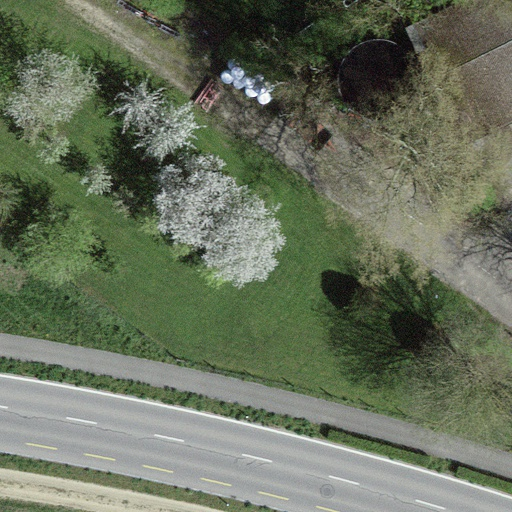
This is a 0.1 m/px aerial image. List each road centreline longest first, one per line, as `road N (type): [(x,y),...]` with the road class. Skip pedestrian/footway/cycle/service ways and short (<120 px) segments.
road 1 (primary): [(449,511),(134,429),(0,407)]
road 2 (track): [(181,511),(0,483)]
